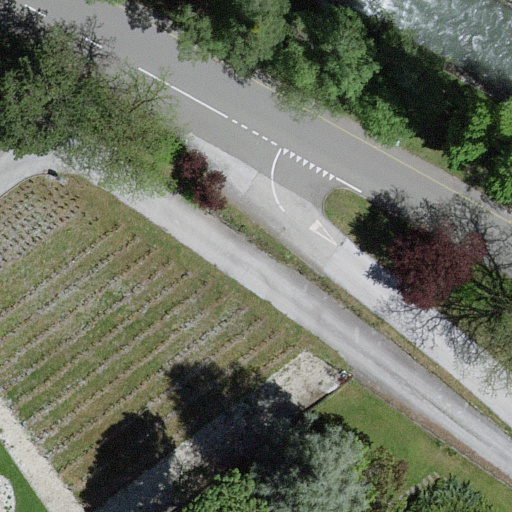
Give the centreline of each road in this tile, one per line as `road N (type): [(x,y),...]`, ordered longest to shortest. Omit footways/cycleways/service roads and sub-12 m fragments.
road 1 (residential): [(511,456),(0,87)]
road 2 (residential): [(511,406),(269,204),(272,163),(292,130)]
road 3 (residential): [(292,130),(69,0)]
road 4 (residential): [(511,248),(292,130)]
